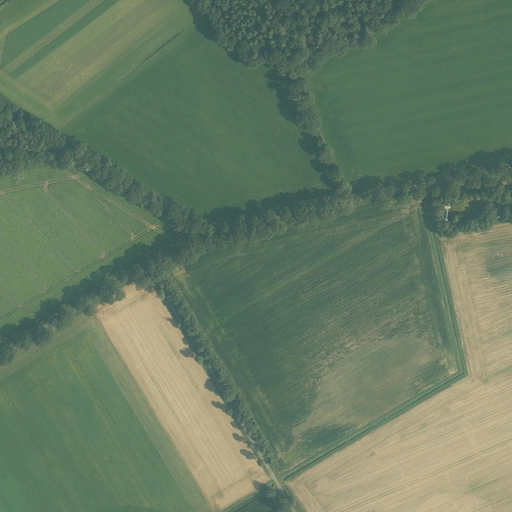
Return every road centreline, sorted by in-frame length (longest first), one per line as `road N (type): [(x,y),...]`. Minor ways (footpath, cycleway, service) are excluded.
road 1 (unclassified): [(207,232),(511,166)]
road 2 (unclassified): [(294,511),(146,265)]
road 3 (unclassified): [(0,167),(81,153),(207,232)]
road 4 (unclassified): [(0,356),(146,265)]
